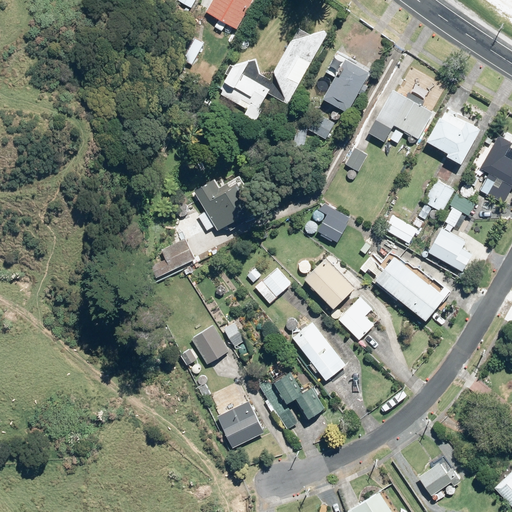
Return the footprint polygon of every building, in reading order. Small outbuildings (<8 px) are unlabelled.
[(177,0),(193,8),(197,0),(177,0)] [(215,0),(208,12),(239,30),(255,0),(215,0)] [(287,104),(327,33),(323,31),(292,40),(269,80),(259,74),(254,59),(233,65),(219,90),(222,92),(219,96),(257,117),(261,110),(259,108),(268,93),(287,104)] [(194,65),(206,43),(190,35),(178,57),(194,65)] [(372,70),(337,51),(325,72),(335,77),(322,99),(347,113),(358,93),(362,95),(367,87),(362,85),(368,75),(369,76),(372,70)] [(381,111),(368,133),(395,148),(404,132),(418,139),(433,113),(421,106),(424,100),(409,91),(406,97),(392,90),(388,97),(380,93),(373,107),(381,111)] [(213,125),(219,117),(211,111),(205,119),(213,125)] [(461,164),(479,130),(457,117),(457,119),(445,112),(441,118),(439,117),(425,142),(448,154),(446,156),(461,164)] [(334,123),(317,113),(308,129),(325,139),(334,123)] [(499,136),(480,167),(489,172),(486,177),(494,181),(487,194),(503,203),(511,187),(511,140),(511,143),(499,136)] [(358,171),(368,155),(355,148),(345,164),(358,171)] [(213,180),(194,191),(206,211),(198,215),(207,230),(215,226),(218,231),(226,225),(230,231),(260,213),(238,177),(218,189),(213,180)] [(442,212),(454,190),(436,181),(424,202),(442,212)] [(474,203),(462,196),(444,226),(457,233),(474,203)] [(417,229),(393,215),(385,229),(409,243),(417,229)] [(331,242),(342,224),(330,217),(320,235),(331,242)] [(423,222),(417,217),(413,224),(420,228),(423,222)] [(443,230),(430,253),(462,272),(472,254),(461,247),(464,242),(443,230)] [(258,243),(265,238),(261,232),(253,237),(258,243)] [(185,238),(167,248),(177,268),(195,258),(185,238)] [(375,281),(426,321),(444,299),(449,293),(393,247),(383,260),(388,265),(375,281)] [(304,279),(333,309),(353,289),(325,259),(304,279)] [(247,275),(253,282),(261,275),(254,269),(247,275)] [(254,287),(270,304),(272,302),(275,305),(278,302),(275,299),(291,285),(276,269),(262,281),(262,280),(254,287)] [(338,319),(359,340),(374,325),(365,316),(372,309),(360,297),(338,319)] [(224,329),(235,346),(245,339),(234,322),(224,329)] [(346,365),(312,322),(292,337),(326,381),(346,365)] [(191,339),(207,364),(229,351),(213,325),(191,339)] [(355,341),(344,329),(338,334),(349,346),(355,341)] [(197,359),(190,349),(181,355),(187,365),(197,359)] [(258,384),(287,430),(298,423),(286,405),(295,399),(308,419),(324,408),(309,385),(301,390),(290,373),(274,383),(275,385),(273,387),(267,378),(258,384)] [(205,385),(199,389),(203,396),(210,393),(205,385)] [(248,401),(217,416),(233,448),(264,433),(248,401)] [(432,495),(450,482),(454,487),(461,481),(453,469),(447,473),(440,463),(419,478),(432,495)] [(511,471),(495,488),(511,506),(511,471)] [(391,511),(379,493),(350,511),(391,511)]
